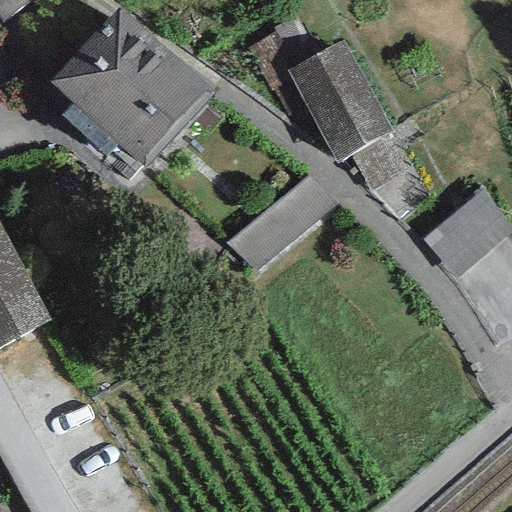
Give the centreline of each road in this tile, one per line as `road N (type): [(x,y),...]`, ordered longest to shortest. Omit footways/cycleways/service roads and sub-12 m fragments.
road 1 (residential): [(0,412),(58,511),(400,511),(511,415)]
road 2 (residential): [(109,0),(224,84),(266,132),(384,235),(511,404)]
